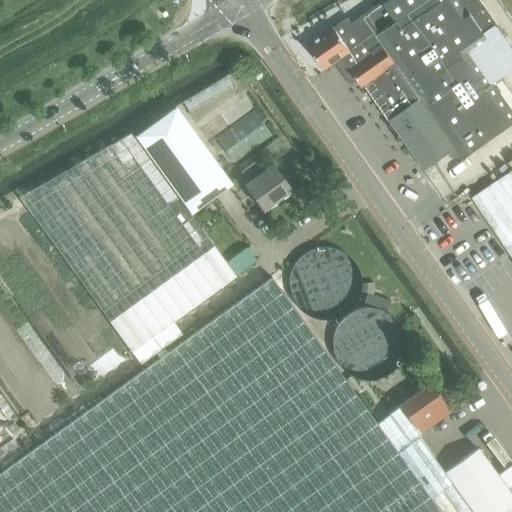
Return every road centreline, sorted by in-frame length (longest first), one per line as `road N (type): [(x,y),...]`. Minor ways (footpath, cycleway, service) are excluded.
road 1 (tertiary): [(511,387),(236,10)]
road 2 (unclassified): [(236,10),(0,146)]
